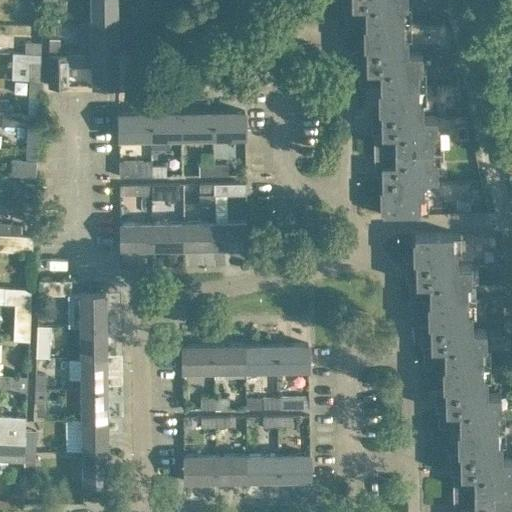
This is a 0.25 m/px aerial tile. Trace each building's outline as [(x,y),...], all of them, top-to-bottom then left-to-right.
[(116,0),(90,0),(91,20),(117,20),(116,0)] [(356,47),(356,63),(366,62),(366,68),(359,68),(359,85),(380,85),(380,110),(371,111),(371,127),(380,127),(380,132),(374,132),(374,165),(392,165),(392,170),(381,170),(382,213),(395,213),(428,212),(428,211),(424,211),(424,180),(437,180),(436,115),(422,115),(421,51),(408,51),(406,0),(350,0),(351,4),(344,4),(344,21),(365,21),(365,46),(356,47)] [(30,24),(40,24),(41,5),(31,5),(30,24)] [(117,20),(91,20),(91,52),(117,51),(117,20)] [(47,51),(58,52),(59,38),(48,37),(47,51)] [(6,38),(6,46),(18,47),(19,39),(6,38)] [(40,50),(40,40),(24,39),(24,50),(40,50)] [(118,83),(117,51),(91,52),(92,83),(118,83)] [(67,53),(47,53),(47,84),(67,84),(67,53)] [(40,60),(30,60),(29,78),(39,78),(40,60)] [(39,78),(29,78),(28,97),(39,98),(39,78)] [(244,109),(213,110),(213,136),(245,135),(244,109)] [(150,111),(150,137),(150,148),(169,148),(169,136),(182,136),(181,110),(150,111)] [(181,110),(182,136),(213,136),(213,110),(181,110)] [(7,112),(0,111),(0,124),(28,125),(27,147),(37,147),(38,114),(19,113),(7,112)] [(119,137),(150,137),(150,111),(118,111),(119,137)] [(37,147),(27,147),(26,159),(11,158),(10,174),(18,174),(35,175),(37,147)] [(119,159),(120,175),(151,175),(151,163),(150,163),(150,159),(119,159)] [(165,175),(165,163),(151,163),(151,175),(165,175)] [(214,163),(212,163),(199,163),(199,173),(214,173),(214,163)] [(227,163),(214,163),(214,173),(227,173),(227,163)] [(120,182),(120,193),(151,192),(151,181),(120,182)] [(179,181),(151,181),(151,192),(152,192),(152,196),(180,196),(179,181)] [(214,181),(198,182),(198,191),(214,191),(214,181)] [(214,181),(214,191),(214,193),(245,193),(245,181),(214,181)] [(24,200),(34,200),(35,183),(25,182),(24,200)] [(24,200),(23,219),(33,220),(34,200),(24,200)] [(246,219),(214,220),(215,246),(247,245),(246,219)] [(183,220),(152,221),(152,247),(183,246),(183,220)] [(183,220),(183,246),(215,246),(214,220),(183,220)] [(0,233),(11,234),(12,221),(0,221),(0,233)] [(120,247),(152,247),(152,221),(120,221),(120,247)] [(450,452),(450,468),(459,468),(459,473),(453,473),(453,507),(460,507),(460,511),(511,511),(511,456),(501,456),(500,392),(487,392),(485,328),(472,328),(470,264),(457,264),(457,249),(465,249),(464,232),(414,233),(415,260),(405,260),(405,276),(415,276),(415,281),(408,281),(408,298),(429,298),(429,324),(420,324),(420,340),(430,340),(430,345),(423,345),(423,362),(444,362),(444,388),(435,388),(435,404),(445,404),(445,409),(438,409),(438,427),(459,426),(459,452),(450,452)] [(0,249),(32,251),(33,234),(11,234),(0,233),(0,249)] [(68,324),(80,324),(106,324),(105,292),(79,293),(71,292),(71,279),(39,279),(39,293),(68,293),(68,324)] [(3,301),(29,302),(30,286),(4,285),(3,301)] [(37,324),(35,355),(47,356),(49,356),(50,324),(37,324)] [(80,356),(106,355),(106,324),(80,324),(80,356)] [(245,343),(245,368),(277,368),(276,342),(245,343)] [(308,342),(276,342),(277,368),(308,367),(308,342)] [(182,369),(214,369),(214,343),(182,344),(182,369)] [(214,376),(223,376),(223,369),(245,368),(245,343),(214,343),(214,369),(214,376)] [(35,355),(34,388),(45,387),(47,356),(35,355)] [(81,387),(107,386),(106,355),(80,356),(81,387)] [(0,389),(26,390),(26,374),(0,372),(0,389)] [(81,418),(107,418),(107,386),(81,387),(81,418)] [(44,401),(45,387),(34,388),(33,400),(44,401)] [(309,394),(277,395),(277,406),(309,406),(309,394)] [(246,406),(261,407),(277,406),(277,395),(246,395),(246,406)] [(200,396),(200,406),(215,406),(215,396),(200,396)] [(229,396),(215,396),(215,406),(229,406),(229,396)] [(291,412),(278,413),(278,424),(291,424),(291,412)] [(0,440),(25,442),(25,428),(22,428),(23,414),(0,413),(0,440)] [(261,413),(262,425),(278,424),(278,413),(261,413)] [(200,425),(215,425),(215,415),(200,415),(200,425)] [(229,415),(215,415),(215,425),(229,425),(229,415)] [(72,433),(72,448),(82,448),(82,450),(108,449),(107,418),(81,418),(81,433),(72,433)] [(24,449),(32,450),(32,444),(32,435),(32,428),(25,428),(25,442),(24,449)] [(0,458),(24,460),(24,449),(25,442),(0,440),(0,458)] [(82,481),(108,481),(108,449),(82,450),(82,481)] [(279,478),(278,452),(247,453),(247,479),(279,478)] [(310,452),(278,452),(279,478),(310,478),(310,452)] [(184,480),(212,479),(212,453),(184,454),(184,480)] [(212,453),(212,479),(247,479),(247,453),(212,453)] [(8,485),(7,499),(21,500),(22,486),(8,485)]
